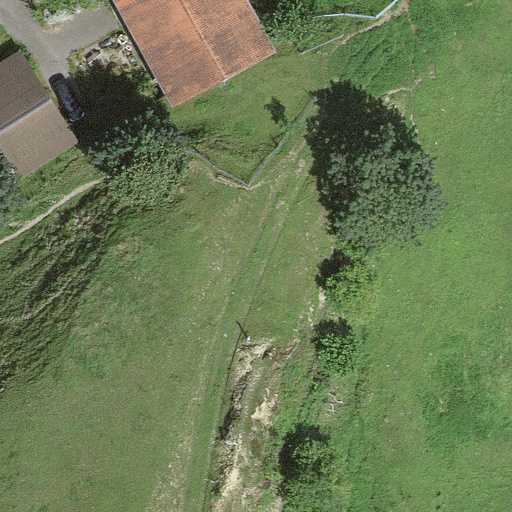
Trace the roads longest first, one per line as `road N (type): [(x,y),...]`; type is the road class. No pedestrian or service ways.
road 1 (track): [(197,511),(226,369),(306,190),(394,74),(437,35),(511,9)]
road 2 (track): [(0,6),(29,26),(76,103)]
